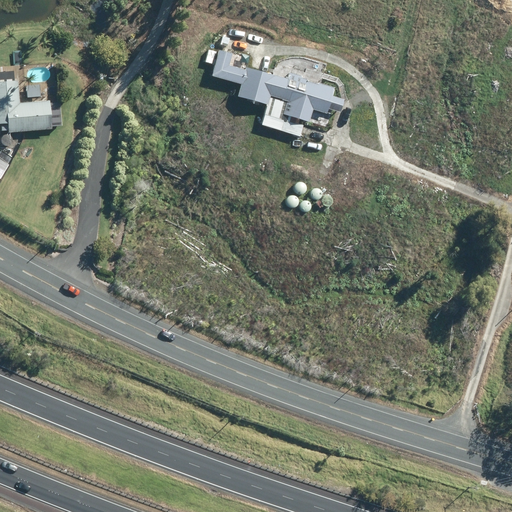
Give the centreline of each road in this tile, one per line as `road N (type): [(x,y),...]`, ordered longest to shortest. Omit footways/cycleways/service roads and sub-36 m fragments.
road 1 (secondary): [(511,461),(214,363),(0,258)]
road 2 (motorway): [(0,383),(115,433),(351,511)]
